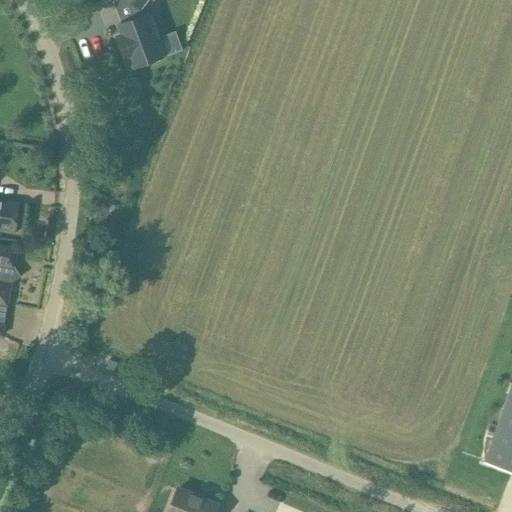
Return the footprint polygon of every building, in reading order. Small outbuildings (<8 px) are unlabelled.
[(129,0),(142,9),(148,0),(129,0)] [(121,34),(117,36),(126,61),(130,59),(133,68),(148,62),(149,65),(159,61),(158,59),(163,57),(157,40),(159,39),(151,16),(148,17),(147,15),(117,26),(121,34)] [(0,231),(15,234),(19,203),(0,200),(0,231)] [(17,248),(0,244),(0,335),(3,336),(5,324),(4,323),(7,305),(11,284),(21,277),(14,266),(17,248)] [(511,472),(511,387),(485,463),(511,472)] [(214,511),(217,506),(177,489),(167,511),(214,511)]
